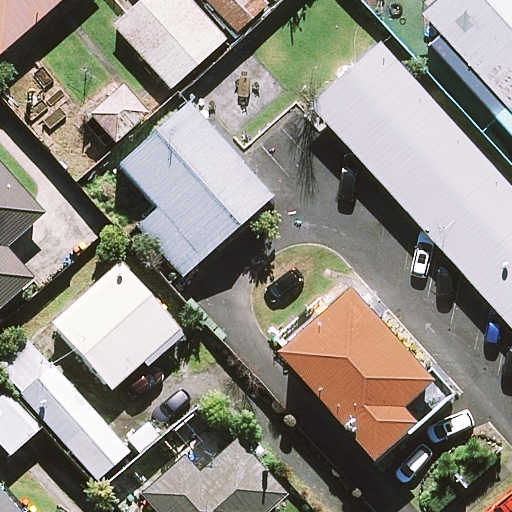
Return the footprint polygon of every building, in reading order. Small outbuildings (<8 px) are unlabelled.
[(0,0),(0,58),(68,0),(0,0)] [(228,40),(192,0),(148,0),(119,26),(174,89),(228,40)] [(210,0),(243,34),(276,4),(272,0),(210,0)] [(511,0),(444,0),(429,14),(448,36),(436,47),(511,132),(511,0)] [(511,144),(395,12),(329,70),(511,277),(511,144)] [(120,87),(86,118),(114,148),(147,118),(120,87)] [(272,203),(189,109),(119,170),(157,213),(137,230),(182,281),(272,203)] [(41,220),(0,175),(0,312),(32,284),(4,253),(41,220)] [(182,339),(120,269),(52,328),(114,399),(182,339)] [(276,337),(382,460),(428,421),(414,405),(448,377),(364,278),(348,292),(340,282),(276,337)] [(0,378),(45,428),(97,485),(129,456),(29,348),(0,374),(0,378)] [(45,428),(0,378),(0,446),(12,459),(45,428)] [(119,511),(276,511),(289,501),(263,473),(252,483),(204,429),(179,452),(184,458),(143,494),(134,484),(112,503),(119,511)] [(0,511),(14,511),(0,495),(0,511)]
